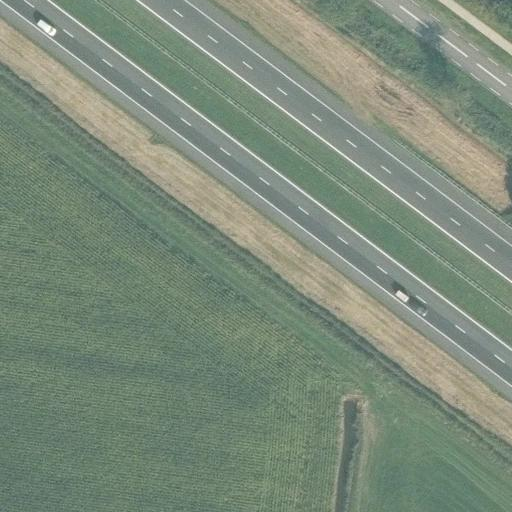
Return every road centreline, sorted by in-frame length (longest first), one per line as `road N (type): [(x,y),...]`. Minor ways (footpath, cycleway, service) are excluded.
road 1 (motorway): [(14,0),(511,373)]
road 2 (track): [(0,106),(375,388),(363,511)]
road 3 (motorway): [(511,271),(151,0)]
road 4 (tertiary): [(511,92),(389,0)]
